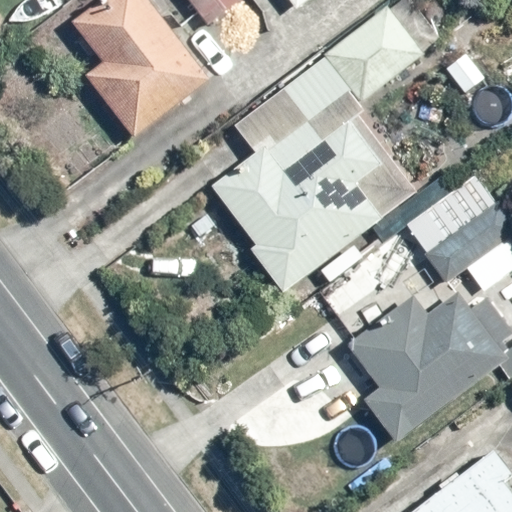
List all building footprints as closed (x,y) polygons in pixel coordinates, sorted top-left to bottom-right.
[(212,82),(153,0),(105,0),(79,19),(110,61),(92,74),(137,136),(212,82)] [(243,0),(191,0),(210,25),(243,0)] [(428,52),(392,6),(242,123),(263,150),(218,186),(261,242),(256,246),(290,290),(420,188),(357,107),(428,52)] [(511,233),(511,222),(497,201),(425,253),(446,282),(511,233)] [(511,276),(511,238),(510,235),(469,265),(489,292),(511,276)] [(366,394),(399,439),(500,365),(509,377),(511,375),(511,311),(492,326),(484,315),(467,292),(437,314),(422,294),(352,345),(381,384),(366,394)] [(374,461),(335,415),(304,440),(343,487),(374,461)] [(511,511),(511,469),(497,449),(411,511),(511,511)]
